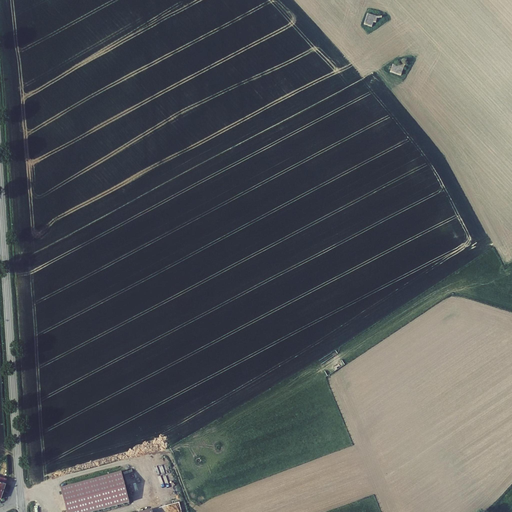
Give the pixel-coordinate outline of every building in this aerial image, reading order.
[(367,15),(365,26),(373,27),(374,23),(376,24),(378,17),(367,15)] [(401,75),(404,66),(393,63),(390,72),(401,75)] [(124,469),(64,486),(71,511),(90,511),(133,500),(124,469)] [(0,482),(0,483),(9,486),(11,477),(1,473),(0,474),(0,482)] [(0,492),(5,494),(9,486),(0,483),(0,482),(0,492)]
